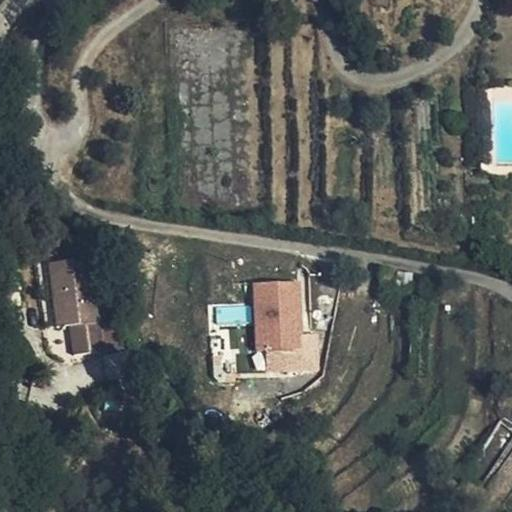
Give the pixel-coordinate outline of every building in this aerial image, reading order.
[(100,354),(90,262),(47,267),(54,331),(69,329),(73,358),(100,354)] [(391,284),(395,284),(396,273),(377,271),(377,284),(391,284)] [(406,288),(407,274),(407,272),(396,271),(396,273),(395,284),(395,287),(406,288)] [(252,281),(254,351),(304,349),(301,279),(252,281)] [(391,293),(391,284),(377,284),(376,293),(391,293)] [(426,377),(430,309),(409,308),(406,377),(426,377)]
